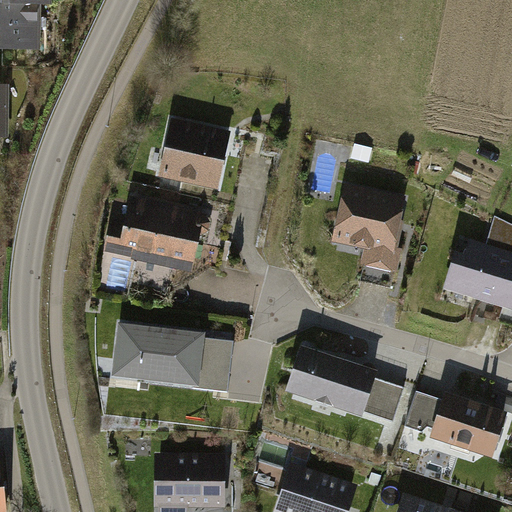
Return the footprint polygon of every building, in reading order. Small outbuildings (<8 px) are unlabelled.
[(0,0),(0,49),(42,50),(43,5),(8,4),(8,0),(0,0)] [(0,137),(10,137),(10,85),(0,85),(0,137)] [(160,177),(220,190),(233,131),(173,118),(160,177)] [(373,149),(355,144),(351,159),(369,163),(373,149)] [(393,272),(397,273),(403,250),(399,249),(405,221),(402,221),(408,196),(345,183),(332,243),(364,250),(361,265),(365,266),(361,281),(390,288),(393,272)] [(133,260),(193,273),(202,235),(204,235),(211,231),(212,222),(208,215),(203,214),(204,212),(133,196),(126,226),(112,223),(106,251),(133,257),(133,260)] [(487,245),(469,240),(465,255),(455,252),(444,290),(511,310),(511,224),(495,216),(487,245)] [(209,333),(121,323),(115,377),(194,386),(194,388),(230,392),(236,340),(208,337),(209,333)] [(376,380),(378,373),(301,347),(285,394),(363,419),(365,414),(376,380)] [(393,423),(404,389),(376,380),(365,414),(393,423)] [(443,401),(417,393),(406,426),(421,431),(428,427),(434,429),(443,401)] [(493,461),(509,414),(446,394),(443,401),(434,429),(430,440),(493,461)] [(0,511),(8,511),(0,439),(0,511)] [(190,511),(190,508),(227,508),(227,454),(156,453),(156,508),(160,508),(159,511),(190,511)] [(349,511),(358,486),(291,464),(275,511),(349,511)] [(474,495),(461,491),(457,506),(470,510),(474,495)] [(456,511),(404,494),(397,511),(456,511)]
